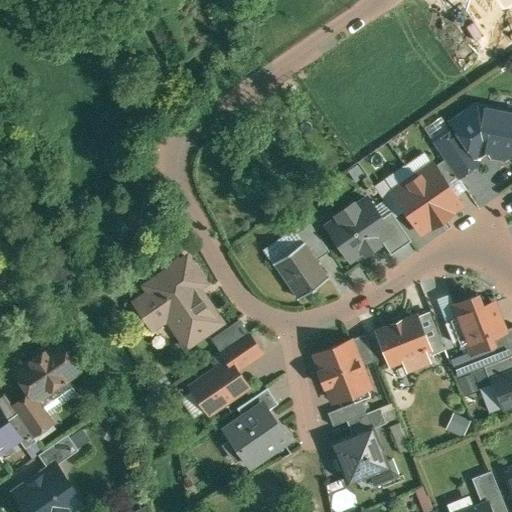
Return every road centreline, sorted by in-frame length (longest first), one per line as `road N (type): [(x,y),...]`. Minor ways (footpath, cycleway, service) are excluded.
road 1 (residential): [(290,330),(251,308),(168,163),(179,135),(374,0)]
road 2 (residential): [(511,270),(482,252),(448,256),(290,330)]
